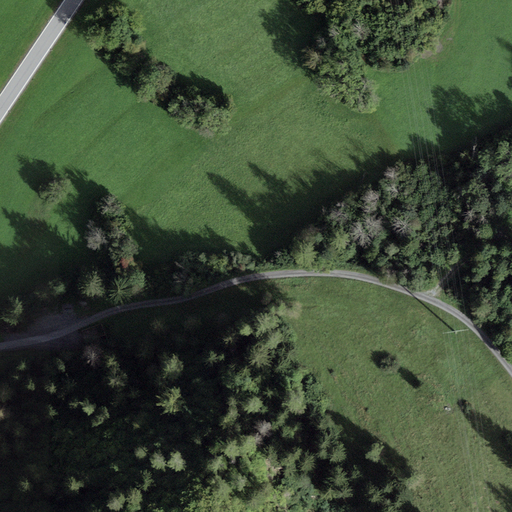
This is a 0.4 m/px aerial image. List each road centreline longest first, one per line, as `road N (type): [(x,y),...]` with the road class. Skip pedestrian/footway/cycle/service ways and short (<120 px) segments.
road 1 (unclassified): [(511,370),(471,323),(439,303),(383,282),(319,272),(248,279),(0,346)]
road 2 (tertiary): [(75,0),(0,109)]
